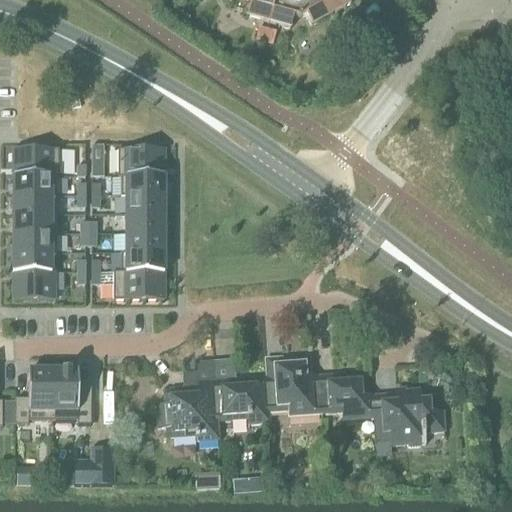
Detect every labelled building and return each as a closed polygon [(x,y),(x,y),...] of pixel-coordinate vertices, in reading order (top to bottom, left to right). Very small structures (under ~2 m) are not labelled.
[(266,27),(273,0),(224,0),(228,7),(237,0),(238,0),(243,6),(249,8),(245,21),(266,27)] [(309,29),(329,18),(318,0),(273,0),(266,27),(288,33),(292,20),(297,21),(303,18),(309,29)] [(318,0),(329,18),(348,7),(343,0),(318,0)] [(11,153),(11,180),(51,180),(54,180),(54,153),(11,153)] [(164,153),(121,153),(121,180),(124,180),(164,180),(164,153)] [(84,170),(76,170),(76,180),(84,180),(84,170)] [(99,170),(91,170),(91,180),(99,180),(99,170)] [(11,180),(11,199),(51,199),(51,180),(11,180)] [(164,180),(124,180),(124,199),(164,199),(164,180)] [(84,189),(76,189),(76,199),(84,199),(84,189)] [(99,189),(91,189),(91,199),(99,199),(99,189)] [(11,199),(11,218),(51,218),(51,199),(11,199)] [(84,199),(76,199),(76,210),(84,210),(84,199)] [(99,199),(91,199),(91,210),(99,210),(99,199)] [(164,218),(164,199),(124,199),(124,218),(164,218)] [(11,218),(11,238),(51,238),(51,218),(11,218)] [(164,218),(124,218),(124,238),(164,237),(164,218)] [(88,227),(80,227),(80,238),(88,238),(88,227)] [(96,227),(88,227),(88,238),(96,238),(96,227)] [(164,237),(124,238),(124,257),(164,257),(164,237)] [(11,238),(11,257),(51,257),(51,238),(11,238)] [(88,238),(80,238),(80,248),(88,248),(88,238)] [(96,238),(88,238),(88,248),(96,248),(96,238)] [(51,257),(11,257),(11,276),(51,276),(51,257)] [(164,257),(124,257),(124,276),(164,276),(164,257)] [(84,266),(76,266),(76,276),(84,276),(84,266)] [(99,266),(91,266),(91,276),(99,276),(99,266)] [(51,276),(11,276),(11,303),(55,303),(54,276),(51,276)] [(84,276),(76,276),(76,286),(84,286),(84,276)] [(99,276),(91,276),(91,286),(99,286),(99,276)] [(124,276),(121,276),(121,303),(164,303),(164,276),(124,276)] [(320,419),(318,379),(310,380),(308,361),(282,363),(281,361),(264,362),(265,381),(268,417),(303,415),(304,420),(320,419)] [(269,427),(268,417),(265,381),(233,383),(231,363),(212,364),(214,393),(216,426),(246,424),(247,428),(269,427)] [(218,444),(216,426),(214,393),(212,364),(193,365),(194,376),(178,377),(179,391),(170,392),(170,395),(163,396),(164,416),(156,417),(157,433),(166,432),(166,442),(183,441),(182,437),(194,436),(195,446),(218,444)] [(14,404),(14,428),(27,428),(27,424),(52,424),(52,373),(27,373),(27,401),(14,401),(14,404)] [(77,373),(52,373),(52,424),(77,424),(77,428),(90,428),(90,401),(90,389),(77,389),(77,373)] [(373,423),(371,399),(366,399),(364,378),(345,379),(345,377),(318,379),(320,419),(341,418),(342,425),(373,423)] [(371,399),(373,423),(374,446),(389,445),(389,450),(406,449),(405,444),(424,443),(424,437),(445,436),(444,414),(436,415),(435,397),(420,398),(419,393),(405,394),(405,391),(395,392),(396,397),(371,399)] [(2,404),(2,428),(14,428),(14,404),(2,404)] [(96,470),(77,470),(77,486),(96,486),(96,470)] [(29,477),(14,477),(14,493),(29,493),(29,477)] [(234,479),(221,480),(223,492),(234,493),(234,479)]
